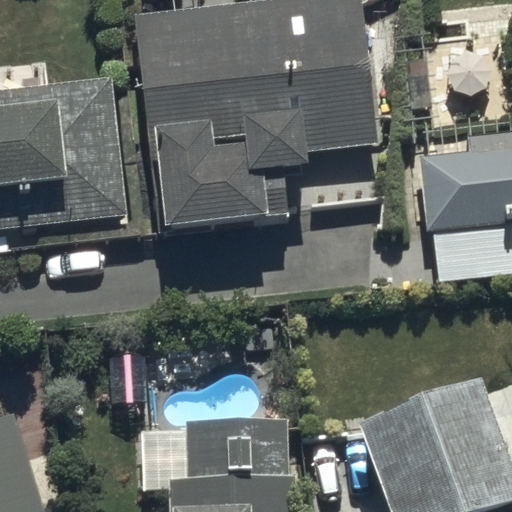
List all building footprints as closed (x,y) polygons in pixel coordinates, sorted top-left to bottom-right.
[(362,1),(131,28),(157,256),(292,240),(288,203),(315,200),(311,165),(380,157),(362,1)] [(0,245),(129,232),(115,96),(0,108),(0,245)] [(511,144),(463,150),(465,167),(418,173),(427,249),(436,248),(442,298),(511,289),(511,144)] [(511,511),(511,480),(487,409),(360,453),(380,511),(511,511)] [(40,511),(15,431),(5,434),(0,419),(0,511),(40,511)] [(167,511),(302,511),(303,493),(291,493),(290,428),(247,428),(247,439),(185,440),(185,496),(168,496),(167,511)]
